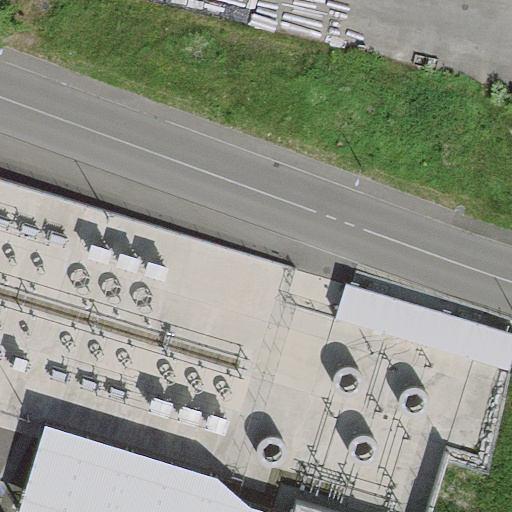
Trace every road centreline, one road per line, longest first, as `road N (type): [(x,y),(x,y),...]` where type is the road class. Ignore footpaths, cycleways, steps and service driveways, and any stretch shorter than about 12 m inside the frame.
road 1 (unclassified): [(511,281),(0,96)]
road 2 (unknown): [(392,0),(511,33)]
